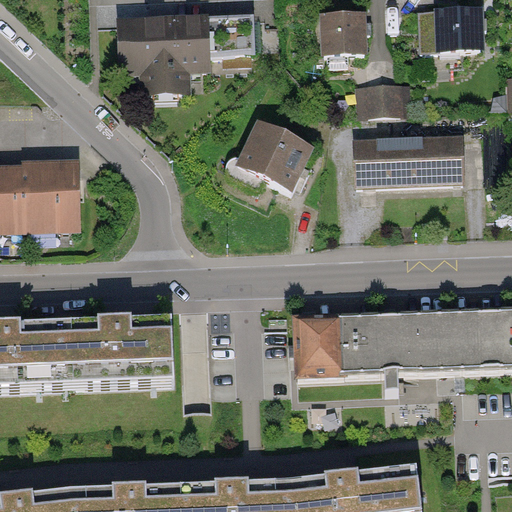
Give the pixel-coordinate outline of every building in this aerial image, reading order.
[(485,15),(419,17),(421,61),(486,58),(485,15)] [(367,19),(319,21),(321,63),(368,62),(367,19)] [(252,24),(117,27),(118,85),(140,84),(140,101),(191,100),(190,78),(210,78),(210,66),(253,65),(252,24)] [(410,89),(354,91),(356,123),(411,121),(410,89)] [(235,170),(291,198),(312,157),(256,130),(235,170)] [(460,146),(357,150),(358,192),(462,188),(460,146)] [(78,168),(0,170),(0,239),(80,237),(78,168)] [(511,316),(296,326),(297,352),(298,385),(385,381),(386,399),(400,399),(400,391),(399,381),(511,375),(511,316)] [(0,334),(0,397),(176,391),(175,373),(174,340),(173,327),(133,329),(119,329),(99,330),(23,333),(8,334),(0,334)] [(466,379),(456,380),(457,393),(466,393),(466,379)] [(1,507),(0,507),(0,511),(421,511),(419,488),(417,476),(361,482),(339,485),(327,486),(286,491),(251,492),(229,493),(216,493),(210,493),(202,494),(147,496),(134,496),(111,497),(71,499),(35,504),(21,505),(1,507)]
